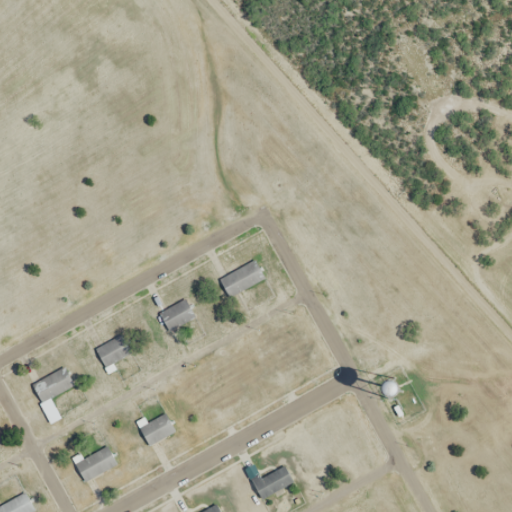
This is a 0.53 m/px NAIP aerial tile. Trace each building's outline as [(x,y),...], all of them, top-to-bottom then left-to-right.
[(220,275),(255,256),(264,272),(229,292),(220,275)] [(270,285),(260,265),(224,285),(235,305),(270,285)] [(160,309),(186,294),(195,310),(169,325),(160,309)] [(165,319),(175,339),(202,326),(192,306),(165,319)] [(94,343),(124,328),(134,347),(112,359),(115,366),(107,370),(94,343)] [(64,361),(74,379),(49,393),(60,413),(50,418),(29,380),(64,361)] [(137,416),(150,437),(174,423),(166,408),(148,418),(145,412),(137,416)] [(181,438),(172,420),(145,434),(154,452),(181,438)] [(74,453),(86,475),(117,457),(108,441),(85,454),(82,449),(74,453)] [(91,488),(122,469),(110,450),(79,469),(91,488)] [(252,476),(255,475),(253,472),(259,469),(262,474),(283,463),(292,479),(263,496),(252,476)] [(298,491),(292,472),(258,484),(264,503),(298,491)] [(25,488),(0,502),(0,511),(19,511),(34,503),(25,488)] [(186,511),(192,509),(193,511),(217,499),(224,511),(186,511)]
